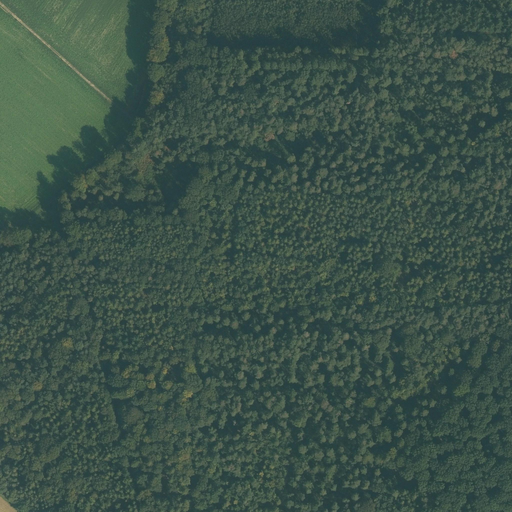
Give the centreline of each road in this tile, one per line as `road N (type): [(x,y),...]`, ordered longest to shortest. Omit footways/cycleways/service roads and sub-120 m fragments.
road 1 (track): [(188,511),(196,0)]
road 2 (track): [(137,511),(91,317),(61,233)]
road 3 (track): [(511,336),(427,425),(365,511)]
road 4 (track): [(0,3),(135,123)]
road 5 (unknown): [(189,205),(78,224),(80,235),(66,245)]
road 6 (track): [(511,77),(379,77)]
road 7 (track): [(0,406),(76,511)]
